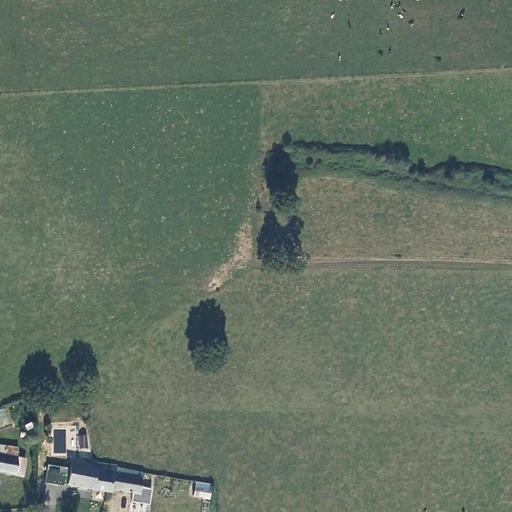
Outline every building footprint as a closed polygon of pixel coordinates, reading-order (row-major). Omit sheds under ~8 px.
[(16,458),(18,448),(0,445),(0,454),(4,455),(2,464),(9,465),(10,457),(16,458)] [(0,472),(13,475),(13,472),(16,458),(10,457),(9,465),(2,464),(4,455),(0,454),(0,472)] [(16,458),(13,472),(23,473),(25,459),(16,458)] [(111,492),(111,490),(113,477),(115,467),(115,466),(97,463),(95,469),(71,464),(70,467),(47,463),(44,481),(63,485),(63,483),(67,483),(87,488),(111,492)] [(141,481),(142,472),(115,467),(113,477),(111,490),(134,493),(140,494),(140,487),(141,481)] [(194,497),(210,499),(212,483),(195,481),(194,497)] [(151,505),(153,489),(140,487),(140,494),(134,493),(132,504),(151,505)]
